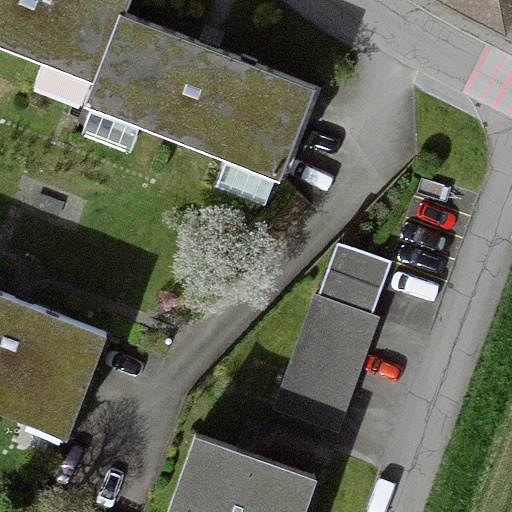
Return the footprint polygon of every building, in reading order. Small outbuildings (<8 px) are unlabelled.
[(140,6),(124,0),(0,0),(0,55),(105,96),(131,30),(140,6)] [(287,190),(320,103),(131,30),(105,96),(97,117),(287,190)] [(398,267),(335,246),(276,415),(338,436),(398,267)] [(0,422),(75,451),(115,348),(0,304),(0,422)] [(320,511),(327,494),(204,450),(181,511),(320,511)]
